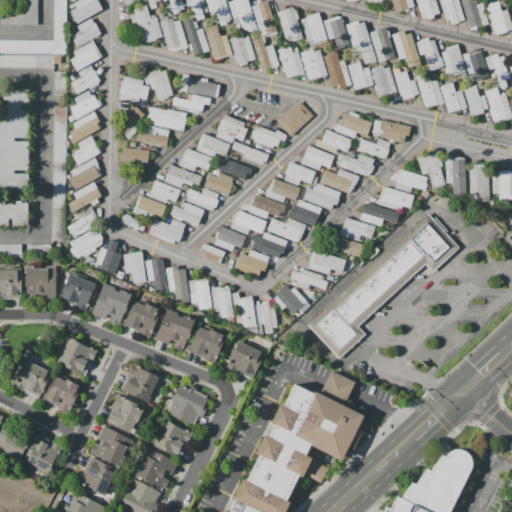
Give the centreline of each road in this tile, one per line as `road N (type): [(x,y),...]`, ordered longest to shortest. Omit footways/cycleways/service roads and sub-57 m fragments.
road 1 (residential): [(0,314),(51,314),(221,383),(228,402),(173,511)]
road 2 (residential): [(124,343),(67,468)]
